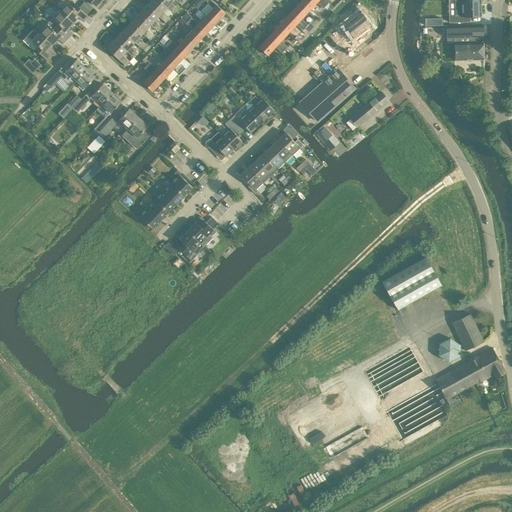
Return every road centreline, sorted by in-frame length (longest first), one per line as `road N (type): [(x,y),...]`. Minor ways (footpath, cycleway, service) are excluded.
road 1 (track): [(112,487),(420,200),(466,169)]
road 2 (tertiary): [(511,383),(477,197),(401,76),(390,41),(393,0)]
road 3 (track): [(0,357),(133,511)]
road 4 (track): [(344,379),(270,422),(289,488),(263,505)]
road 5 (unclassified): [(511,162),(496,102),(496,0)]
road 6 (residential): [(160,113),(266,0)]
